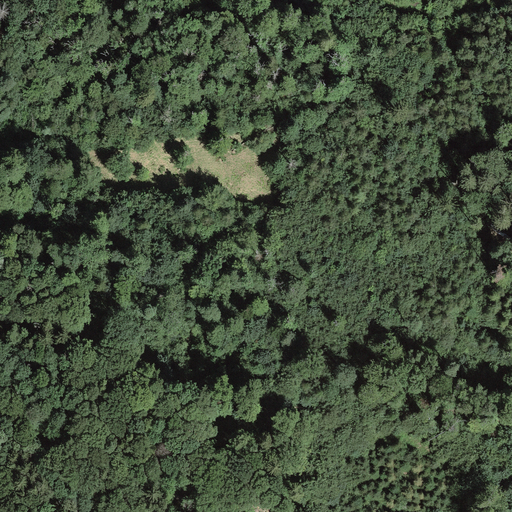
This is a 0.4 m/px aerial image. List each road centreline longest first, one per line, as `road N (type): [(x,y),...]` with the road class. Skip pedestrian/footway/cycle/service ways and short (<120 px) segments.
road 1 (track): [(404,7),(280,205),(204,295),(190,332),(192,385),(205,415),(186,503)]
road 2 (track): [(0,443),(206,511)]
road 3 (track): [(511,133),(441,24),(389,0)]
